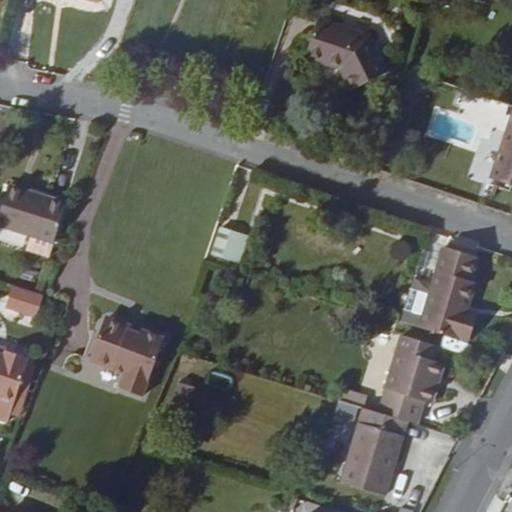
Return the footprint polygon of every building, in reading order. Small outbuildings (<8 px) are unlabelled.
[(59,0),(59,1),(95,9),(97,0),(59,0)] [(97,0),(95,9),(106,11),(108,0),(97,0)] [(314,20),(301,60),(335,70),(349,93),(384,73),(363,36),(314,20)] [(511,190),(511,110),(510,110),(487,182),(511,190)] [(35,202),(36,198),(9,189),(0,218),(0,228),(31,238),(27,253),(49,260),(65,211),(35,202)] [(35,202),(65,211),(66,208),(36,198),(35,202)] [(218,231),(209,257),(227,263),(236,237),(218,231)] [(432,289),(419,332),(466,346),(474,319),(467,317),(475,289),(469,287),(476,262),(443,252),(432,289)] [(419,332),(432,289),(414,283),(401,326),(419,332)] [(33,317),(38,303),(8,293),(3,308),(33,317)] [(128,331),(127,325),(114,319),(108,321),(90,361),(124,375),(118,389),(141,399),(166,342),(144,332),(142,336),(128,331)] [(142,336),(144,332),(127,325),(128,331),(142,336)] [(376,416),(404,424),(414,427),(421,404),(428,407),(440,367),(430,365),(434,350),(400,340),(376,416)] [(0,356),(0,399),(11,404),(24,366),(22,365),(23,361),(3,354),(2,357),(0,356)] [(336,404),(339,405),(353,409),(357,399),(339,394),(336,404)] [(353,409),(359,411),(362,412),(365,402),(357,399),(353,409)] [(404,424),(376,416),(362,412),(359,411),(338,484),(382,497),(404,424)] [(344,451),(350,436),(333,429),(327,444),(344,451)]
